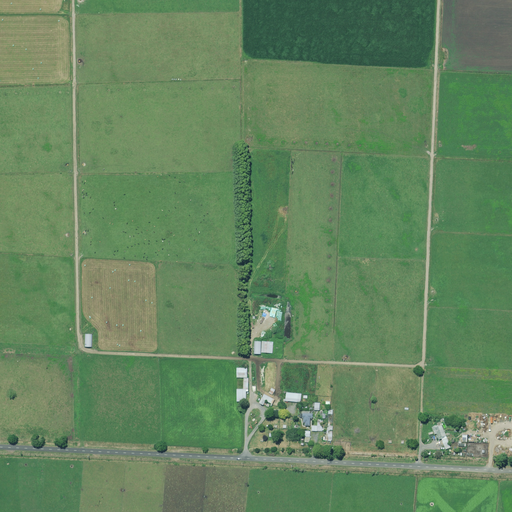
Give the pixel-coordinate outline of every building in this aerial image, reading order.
[(262,342),(261,353),(273,353),(274,342),(262,342)] [(248,378),(248,368),(238,368),(237,378),(248,378)] [(244,390),(238,390),(238,402),(247,402),(247,390),(244,390)] [(302,394),(287,393),(286,401),(302,403),(302,394)] [(266,403),(266,401),(273,404),(275,400),(265,395),(260,403),(264,405),(266,403)] [(314,414),(301,413),(301,418),(304,418),(304,423),(306,423),(306,426),(311,426),(311,418),(314,418),(314,414)] [(323,423),(318,423),(318,426),(313,426),(313,431),(323,431),(323,423)] [(447,436),(443,425),(439,427),(439,425),(433,428),(436,435),(437,434),(439,440),(447,436)] [(451,448),(447,438),(443,440),(446,450),(451,448)]
